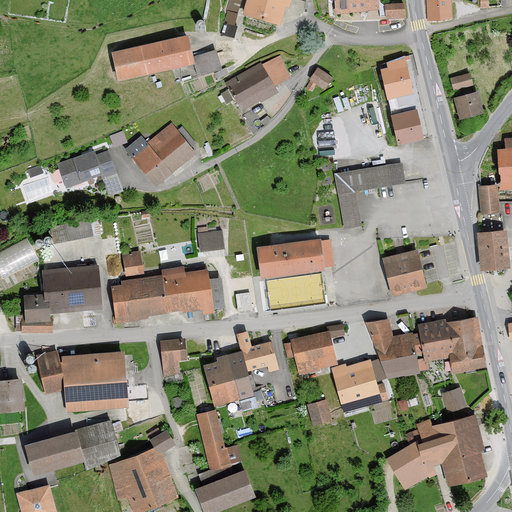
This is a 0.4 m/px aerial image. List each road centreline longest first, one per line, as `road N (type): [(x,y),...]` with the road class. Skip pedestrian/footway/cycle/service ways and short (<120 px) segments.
road 1 (residential): [(0,345),(482,299)]
road 2 (residential): [(419,34),(333,37),(277,121),(172,185),(146,187),(120,166)]
road 3 (secondary): [(451,167),(419,34)]
road 4 (secondary): [(482,299),(451,167)]
